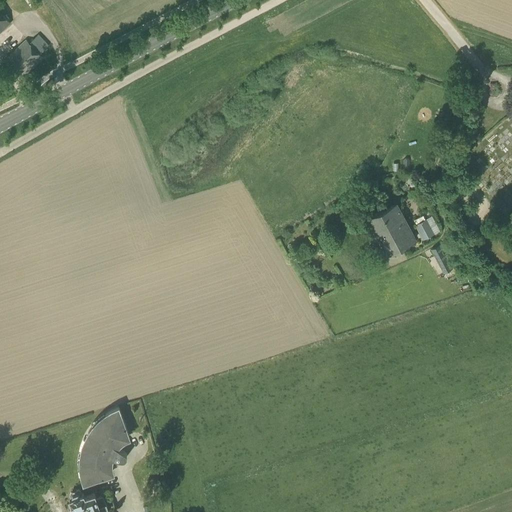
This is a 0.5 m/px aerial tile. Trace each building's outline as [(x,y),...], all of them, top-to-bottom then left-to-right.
[(0,31),(10,22),(0,11),(0,31)] [(48,46),(38,35),(29,43),(26,39),(4,60),(21,78),(43,57),(40,54),(48,46)] [(380,211),(400,246),(415,238),(396,202),(380,211)] [(386,254),(400,246),(380,211),(367,218),(386,254)] [(423,239),(434,234),(426,219),(416,225),(423,239)] [(446,272),(452,268),(444,251),(437,255),(446,272)] [(126,456),(127,455),(127,454),(126,453),(126,452),(125,452),(115,444),(119,440),(124,436),(129,434),(118,406),(111,409),(105,413),(98,418),(92,425),(88,431),(85,437),(82,444),(80,451),(80,460),(80,468),(81,476),(83,483),(111,473),(109,467),(109,461),(110,455),(122,458),(123,458),(124,458),(125,458),(126,457),(126,456)] [(80,495),(79,491),(77,490),(71,492),(70,494),(72,498),(69,499),(74,511),(103,511),(108,510),(103,495),(95,498),(94,494),(84,497),(83,494),(80,495)]
